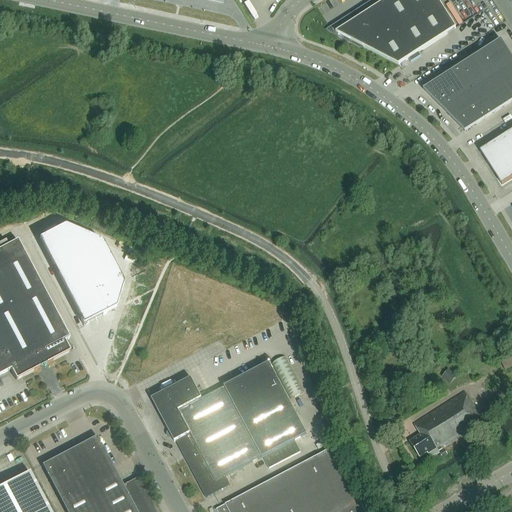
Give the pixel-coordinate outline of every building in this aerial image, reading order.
[(399,66),(456,29),(437,0),(388,0),(381,5),(377,0),(376,0),(378,2),(331,31),(362,47),(361,49),(362,50),(363,47),(399,66)] [(437,83),(425,91),(430,96),(440,107),(450,116),(460,127),(465,132),(466,133),(511,103),(511,58),(509,54),(507,50),(503,45),(502,42),(501,41),(483,52),(484,53),(481,55),(481,56),(476,59),(475,59),(471,61),(472,62),(466,65),(462,67),(462,68),(457,72),(456,71),(452,74),(453,74),(447,78),(447,77),(443,80),(437,84),(437,83)] [(511,179),(511,131),(492,144),(480,152),(502,186),(511,179)] [(65,227),(38,241),(83,326),(116,309),(123,284),(101,243),(65,227)] [(11,372),(16,381),(70,352),(64,341),(69,339),(17,241),(0,250),(0,375),(10,370),(11,372)] [(304,393),(285,357),(272,364),(290,400),(304,393)] [(201,399),(191,379),(152,400),(174,443),(187,436),(188,437),(177,443),(178,446),(206,498),(230,486),(225,477),(262,457),(263,459),(268,469),(300,452),(295,441),(307,435),(269,363),(224,387),(225,388),(179,413),(178,411),(201,399)] [(456,377),(448,371),(441,379),(450,385),(456,377)] [(420,436),(410,442),(419,457),(427,452),(428,454),(437,449),(439,451),(483,424),(464,393),(414,424),(416,427),(415,428),(420,436)] [(123,486),(97,437),(42,466),(66,511),(156,511),(139,478),(123,486)] [(365,511),(332,448),(216,510),(217,511),(365,511)] [(444,451),(440,454),(443,459),(448,455),(444,451)] [(49,511),(30,473),(0,488),(0,511),(49,511)]
